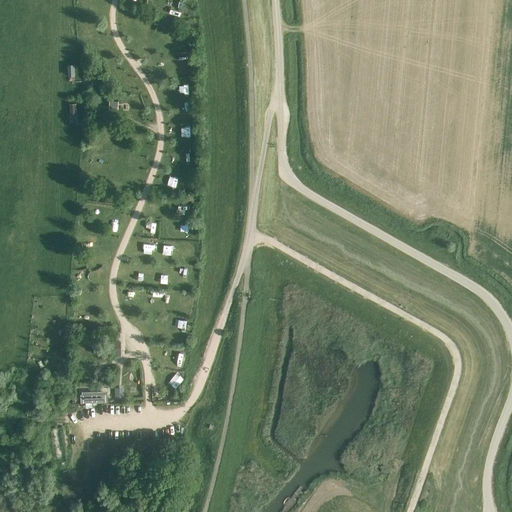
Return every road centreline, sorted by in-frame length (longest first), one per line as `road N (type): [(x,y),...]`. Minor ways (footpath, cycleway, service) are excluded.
road 1 (unclassified): [(492,511),(488,467),(506,415),(506,323),(496,304),(288,182),(280,161),(276,0)]
road 2 (track): [(118,0),(110,16),(116,44),(158,104),(163,148),(114,261),(114,289),(142,344),(151,420)]
road 3 (track): [(250,233),(457,353),(410,511)]
